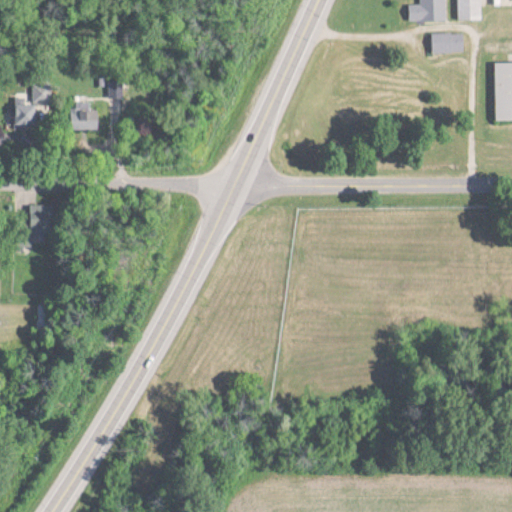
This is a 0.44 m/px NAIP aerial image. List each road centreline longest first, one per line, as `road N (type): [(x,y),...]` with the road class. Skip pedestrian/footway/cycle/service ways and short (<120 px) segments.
road 1 (secondary): [(317,0),(198,266),(53,511)]
road 2 (residential): [(0,181),(511,184)]
